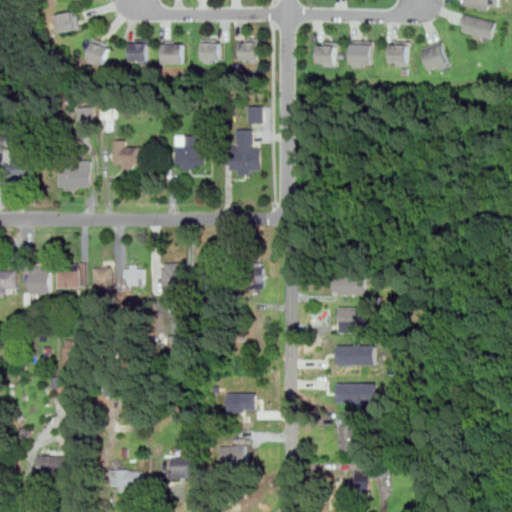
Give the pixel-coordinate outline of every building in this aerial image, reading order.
[(502,8),(502,0),(466,0),(466,8),(502,8)] [(61,32),(81,28),(77,10),(57,14),(61,32)] [(496,39),(500,20),(466,13),(462,32),(496,39)] [(106,66),(113,43),(95,37),(88,60),(106,66)] [(262,37),(244,37),(244,60),(262,60),(262,37)] [(150,59),(150,39),(131,39),(131,59),(150,59)] [(205,61),(223,61),(223,39),(205,39),(205,61)] [(376,66),(376,39),(356,39),(356,66),(376,66)] [(186,63),(186,40),(161,40),(161,63),(186,63)] [(322,64),(340,64),(340,40),(322,40),(322,64)] [(413,64),(413,40),(395,40),(395,64),(413,64)] [(426,46),(434,71),(453,65),(446,40),(426,46)] [(266,104),(250,104),(250,121),(266,121),(266,104)] [(81,106),(81,122),(96,122),(96,105),(81,106)] [(263,146),(255,146),(255,128),(234,128),(234,173),(263,172),(263,146)] [(179,167),(207,167),(207,134),(179,134),(179,167)] [(145,146),(129,146),(129,139),(117,139),(117,166),(145,166),(145,146)] [(15,158),(15,184),(33,184),(33,158),(15,158)] [(62,188),(95,188),(95,163),(62,163),(62,188)] [(165,293),(186,293),(186,262),(165,262),(165,293)] [(128,284),(148,284),(148,263),(128,263),(128,284)] [(204,263),(205,286),(217,286),(217,291),(223,291),(222,263),(204,263)] [(61,286),(88,286),(88,265),(61,265),(61,286)] [(251,265),(251,287),(266,287),(266,265),(251,265)] [(54,266),(33,266),(33,295),(54,295),(54,266)] [(117,266),(97,266),(97,291),(117,291),(117,266)] [(0,289),(20,289),(21,269),(0,269),(0,289)] [(369,275),(336,275),(336,293),(369,293),(369,275)] [(342,331),(369,331),(369,306),(342,306),(342,331)] [(183,318),(171,318),(171,345),(183,345),(183,318)] [(340,345),(340,364),(380,364),(380,345),(340,345)] [(76,364),(76,346),(65,346),(64,364),(76,364)] [(53,389),(72,390),(72,378),(53,378),(53,389)] [(120,394),(120,380),(107,380),(107,393),(120,394)] [(340,382),(341,401),(382,401),(382,382),(340,382)] [(259,409),(258,392),(231,393),(231,410),(259,409)] [(342,425),(342,451),(361,451),(361,425),(342,425)] [(224,466),(249,466),(249,445),(224,445),(224,466)] [(40,478),(79,478),(79,455),(40,455),(40,478)] [(200,455),(175,455),(175,476),(200,476),(200,455)] [(146,469),(112,469),(112,490),(146,490),(146,469)] [(349,471),(349,493),(372,493),(372,471),(349,471)]
